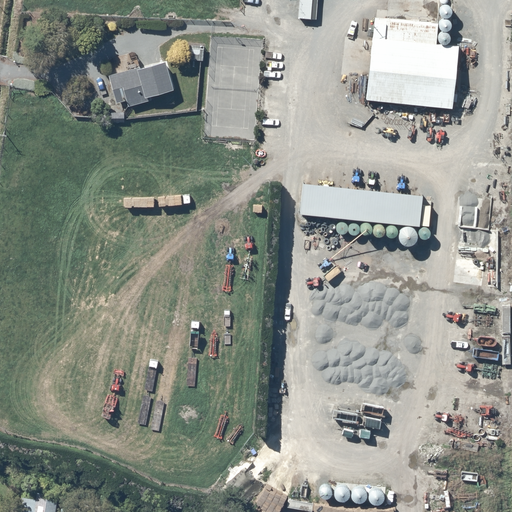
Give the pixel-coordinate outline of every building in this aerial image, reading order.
[(312,16),(312,0),(301,0),(300,15),(312,16)] [(451,105),(458,44),(437,42),(439,24),(374,17),(366,96),(451,105)] [(108,75),(115,101),(124,98),(126,103),(172,90),(163,59),(108,75)] [(300,211),(429,225),(431,204),(420,203),(421,193),(304,181),(300,211)] [(409,242),(410,241),(411,240),(413,239),(414,238),(414,237),(415,235),(415,234),(415,232),(415,231),(414,229),(414,228),(413,227),(411,226),(410,225),(409,224),(407,224),(406,224),(404,224),(403,225),(401,226),(400,227),(399,228),(398,229),(398,231),(397,232),(397,234),(398,235),(398,237),(399,238),(400,239),(401,240),(402,241),(404,242),(405,242),(407,242),(409,242)] [(382,485),(333,482),(332,496),(381,499),(382,485)] [(53,511),(55,504),(22,495),(17,511),(53,511)]
